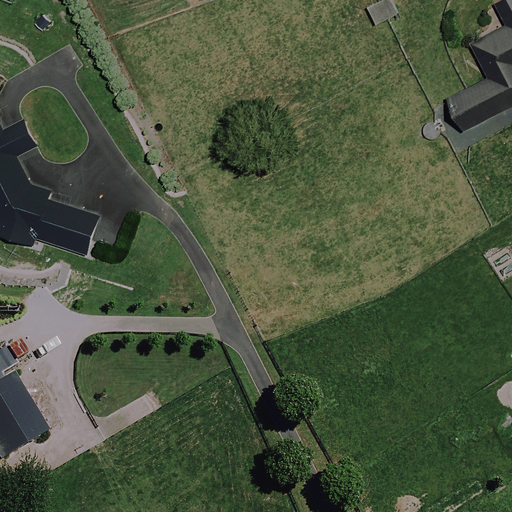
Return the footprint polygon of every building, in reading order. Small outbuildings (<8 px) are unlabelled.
[(399,14),(390,0),(385,0),(369,10),(379,26),(399,14)] [(492,79),(445,104),(462,136),(511,109),(511,0),(509,0),(496,7),(507,27),(474,45),(492,79)] [(0,234),(38,247),(40,240),(89,256),(102,216),(50,199),(53,191),(33,184),(18,156),(40,145),(27,120),(8,130),(0,118),(0,234)] [(430,143),(432,143),(433,143),(434,143),(436,143),(438,142),(440,141),(442,140),(443,138),(444,136),(445,134),(445,132),(445,130),(445,128),(444,126),(443,125),(441,123),(440,122),(438,121),(436,120),(434,120),(432,120),(430,120),(428,121),(426,122),(425,123),(424,125),(423,127),(422,128),(421,131),(422,133),(422,135),(423,136),(424,138),(425,140),(427,141),(428,142),(430,143)] [(0,300),(0,316),(18,317),(18,302),(0,300)] [(16,382),(25,377),(19,367),(28,361),(19,346),(8,352),(5,347),(0,349),(0,459),(1,460),(46,433),(16,382)]
